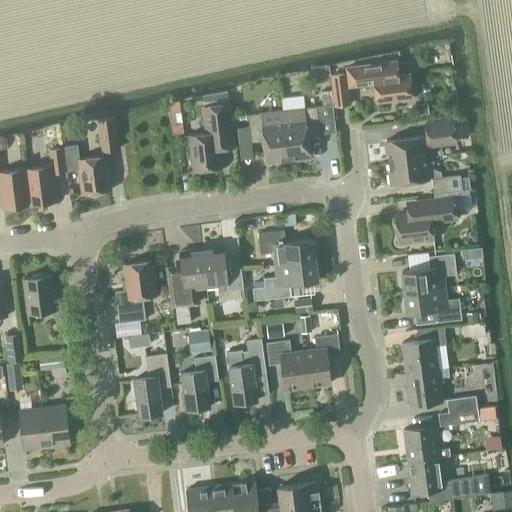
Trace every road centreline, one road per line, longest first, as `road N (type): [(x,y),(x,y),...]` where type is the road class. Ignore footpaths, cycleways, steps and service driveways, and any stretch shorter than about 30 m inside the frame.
road 1 (residential): [(75,233),(148,214),(257,201),(341,202)]
road 2 (residential): [(109,452),(129,458),(350,430)]
road 3 (residential): [(341,202),(372,394),(350,430)]
road 4 (residential): [(109,452),(100,437),(75,233)]
road 5 (residential): [(0,494),(65,486),(109,452)]
